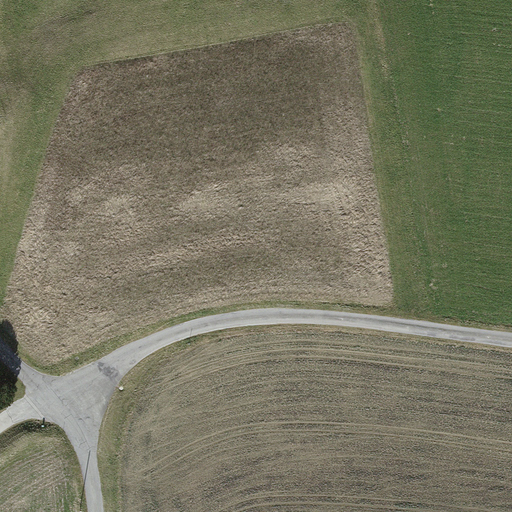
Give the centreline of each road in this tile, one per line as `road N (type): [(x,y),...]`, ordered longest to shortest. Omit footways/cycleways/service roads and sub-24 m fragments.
road 1 (track): [(0,431),(142,345),(200,323),(307,314),(511,342)]
road 2 (track): [(0,348),(88,441),(96,511)]
